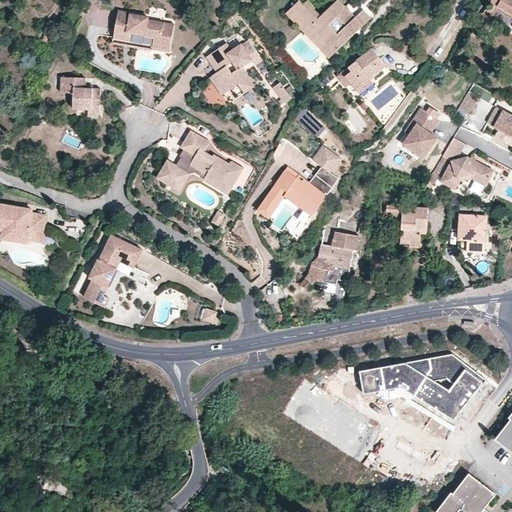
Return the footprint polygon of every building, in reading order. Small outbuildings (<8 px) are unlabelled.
[(363,25),(339,0),(337,0),(321,15),(307,0),(304,3),(301,0),(299,0),(287,11),(329,57),(363,25)] [(511,0),(491,0),(487,8),(489,10),(487,13),(484,12),(474,28),(482,32),(492,16),(507,24),(511,18),(511,0)] [(120,9),(114,36),(132,40),(134,32),(156,36),(154,45),(171,49),(177,24),(151,18),(150,16),(133,13),(133,11),(120,9)] [(132,40),(114,36),(114,40),(171,51),(171,49),(154,45),(156,36),(134,32),(132,40)] [(209,55),(215,63),(218,61),(223,69),(220,71),(212,76),(218,84),(224,80),(231,90),(240,84),(246,94),(257,86),(245,67),(256,59),(244,43),(235,50),(229,42),(209,55)] [(386,66),(371,48),(349,67),(352,71),(346,77),(359,94),(373,83),(371,79),(386,66)] [(218,61),(215,63),(220,71),(223,69),(218,61)] [(85,85),(86,83),(86,76),(62,75),(61,90),(74,91),(74,106),(90,107),(101,108),(102,86),(93,86),(85,85)] [(224,94),(231,90),(224,80),(218,84),(224,94)] [(293,99),(285,88),(278,93),(286,103),(293,99)] [(478,97),(469,91),(459,108),(469,114),(478,97)] [(511,144),(511,116),(495,107),(487,123),(499,130),(495,136),(511,145),(511,144)] [(421,110),(412,123),(416,127),(409,136),(402,146),(422,160),(437,140),(430,135),(427,132),(435,120),(421,110)] [(439,122),(435,120),(427,132),(430,135),(439,122)] [(416,127),(412,123),(404,133),(409,136),(416,127)] [(181,146),(184,147),(189,150),(185,157),(181,155),(176,164),(170,173),(165,170),(160,178),(170,184),(174,176),(180,180),(187,168),(193,166),(205,174),(204,176),(214,182),(213,184),(228,193),(243,169),(232,161),(230,164),(214,153),(213,155),(205,151),(211,141),(192,129),(181,146)] [(466,147),(453,140),(442,158),(451,163),(440,182),(452,189),(457,179),(472,175),(474,181),(486,187),(494,172),(467,158),(459,160),(466,147)] [(189,150),(184,147),(180,154),(181,155),(185,157),(189,150)] [(315,163),(326,150),(323,148),(313,162),(315,163)] [(341,161),(326,150),(315,163),(322,168),(310,184),(300,177),(297,181),(286,172),(258,211),(268,219),(284,197),(289,191),(308,205),(303,212),(297,220),(306,227),(340,181),(330,175),(341,161)] [(170,173),(176,164),(167,158),(157,175),(160,178),(165,170),(170,173)] [(196,171),(204,176),(205,174),(193,166),(187,168),(180,180),(174,176),(170,184),(179,189),(189,172),(196,171)] [(297,181),(300,177),(289,169),(286,172),(297,181)] [(457,179),(452,189),(455,191),(459,185),(474,181),(472,175),(457,179)] [(284,197),(303,212),(308,205),(289,191),(284,197)] [(421,193),(419,192),(418,207),(387,205),(386,218),(401,219),(400,246),(420,248),(421,233),(427,233),(428,209),(437,209),(438,197),(428,195),(421,193)] [(13,215),(14,207),(0,204),(0,230),(2,231),(8,232),(6,240),(27,244),(28,241),(42,244),(47,217),(31,214),(30,218),(13,215)] [(452,206),(452,216),(459,217),(460,214),(487,215),(487,207),(452,206)] [(32,210),(14,207),(13,215),(30,218),(31,214),(32,210)] [(223,215),(217,211),(210,221),(216,225),(223,215)] [(460,214),(459,217),(458,250),(485,251),(487,215),(460,214)] [(313,264),(312,288),(339,289),(339,285),(350,285),(351,274),(355,274),(356,257),(361,257),(363,226),(335,225),(335,232),(326,232),(325,248),(321,248),(320,264),(313,264)] [(123,258),(136,264),(143,251),(112,237),(100,260),(99,259),(90,279),(93,281),(85,298),(106,308),(109,299),(104,297),(102,296),(106,287),(108,288),(117,269),(121,262),(123,258)] [(134,268),(136,264),(123,258),(121,262),(134,268)] [(485,260),(478,264),(482,272),(489,268),(485,260)] [(120,270),(117,269),(108,288),(110,290),(120,270)] [(212,322),(214,310),(208,309),(205,320),(212,322)] [(455,355),(362,370),(364,391),(404,387),(460,418),(487,377),(455,355)] [(511,418),(509,423),(511,425),(496,445),(511,457),(511,418)] [(451,497),(439,511),(485,511),(495,499),(469,479),(454,499),(451,497)]
